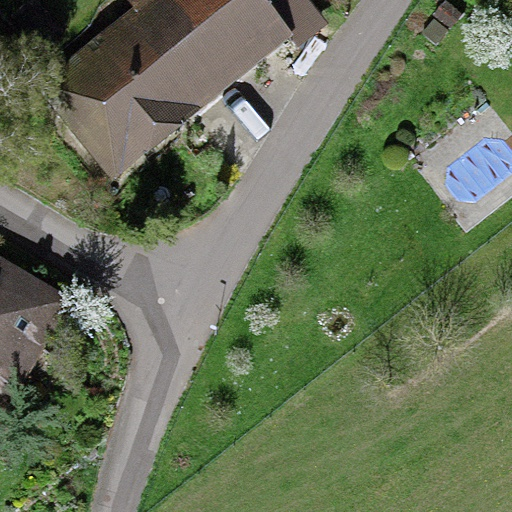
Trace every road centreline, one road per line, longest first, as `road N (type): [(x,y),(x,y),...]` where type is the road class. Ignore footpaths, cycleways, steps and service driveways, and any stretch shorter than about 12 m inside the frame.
road 1 (residential): [(179,313),(396,0)]
road 2 (residential): [(0,207),(179,313)]
road 3 (residential): [(179,313),(117,511)]
